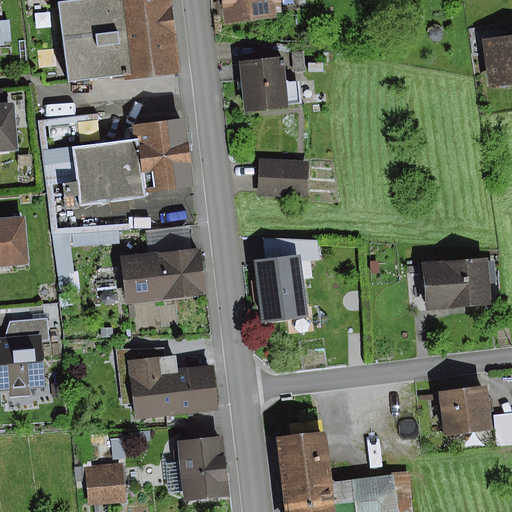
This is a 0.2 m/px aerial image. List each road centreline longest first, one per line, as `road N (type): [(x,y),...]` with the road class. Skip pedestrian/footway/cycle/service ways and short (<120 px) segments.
road 1 (residential): [(197,0),(245,388)]
road 2 (residential): [(245,388),(511,357)]
road 3 (residential): [(245,388),(258,511)]
